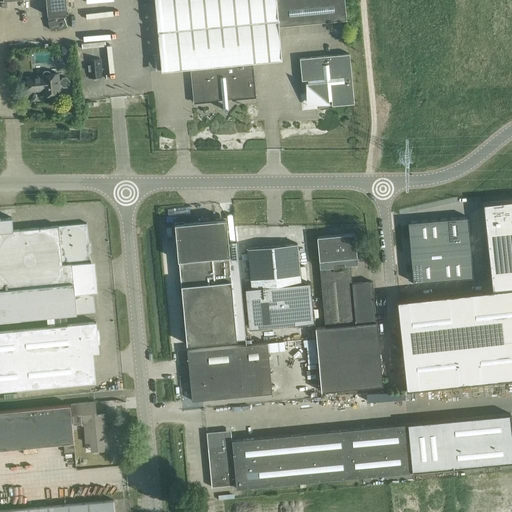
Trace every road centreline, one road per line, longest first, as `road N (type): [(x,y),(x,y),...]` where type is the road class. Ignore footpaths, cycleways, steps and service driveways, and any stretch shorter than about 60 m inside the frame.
road 1 (tertiary): [(154,511),(125,183)]
road 2 (unknown): [(145,411),(301,413),(405,401)]
road 3 (tertiary): [(125,183),(382,180)]
road 4 (unknown): [(125,183),(120,0)]
road 5 (unknown): [(276,182),(275,134),(294,48),(333,37)]
road 6 (unknown): [(151,474),(0,469)]
road 7 (tertiary): [(382,180),(445,175),(511,130)]
road 8 (unclassified): [(125,183),(0,183)]
